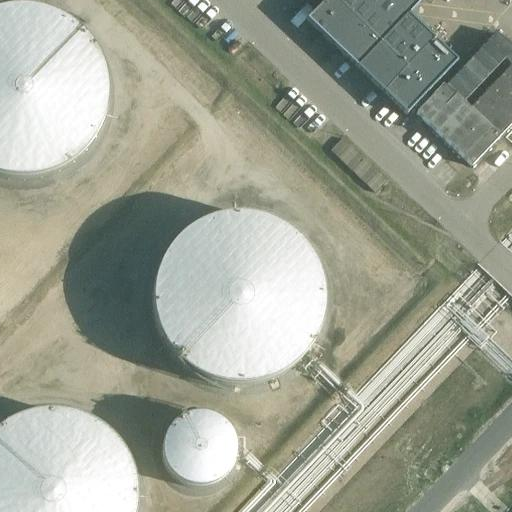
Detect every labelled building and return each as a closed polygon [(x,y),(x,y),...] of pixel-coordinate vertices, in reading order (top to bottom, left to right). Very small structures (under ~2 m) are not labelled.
[(422,0),(325,0),(306,21),(405,116),(416,105),(423,97),(456,63),(407,16),(422,0)] [(105,101),(105,89),(103,78),(100,67),(96,56),(90,46),(83,37),(74,29),(65,22),(55,17),(44,13),(33,10),(21,9),(10,10),(0,11),(0,175),(8,178),(19,179),(31,178),(42,176),(53,172),(63,167),(73,160),(81,152),(89,144),(95,134),(100,123),(103,112),(105,101)] [(471,167),(511,124),(511,51),(495,35),(446,87),(455,96),(452,99),(440,88),(428,101),(423,97),(416,105),(420,109),(415,114),(417,117),(471,167)] [(320,309),(320,297),(318,285),(315,274),(311,263),(305,253),(297,244),(288,236),(279,229),(268,223),(257,220),(245,217),(234,217),(222,218),(210,220),(199,225),(189,230),(179,237),(171,246),(164,255),(158,266),(154,277),(151,288),(150,300),(151,312),(153,323),(157,334),(162,345),(169,355),(177,363),(186,371),(197,377),(207,381),(219,384),(231,386),(242,386),(254,384),(265,380),(276,375),(286,369),(295,361),(304,351),(309,342),(314,332),(318,320),(320,309)] [(131,511),(132,509),(132,497),(131,485),(128,473),(123,462),(117,452),(109,443),(100,434),(90,428),(79,423),(67,419),(55,417),(43,417),(31,418),(20,421),(8,426),(0,431),(0,511),(131,511)] [(233,459),(234,452),(235,444),(232,439),(229,434),(225,428),(220,424),(215,421),(208,418),(201,417),(194,417),(188,419),(181,422),(175,426),(170,431),(167,437),(165,444),(164,451),(164,458),(166,464),(169,470),(173,476),(178,480),(183,484),(190,486),(196,487),(204,487),(212,485),(218,482),(223,478),(228,472),(231,466),(233,459)]
